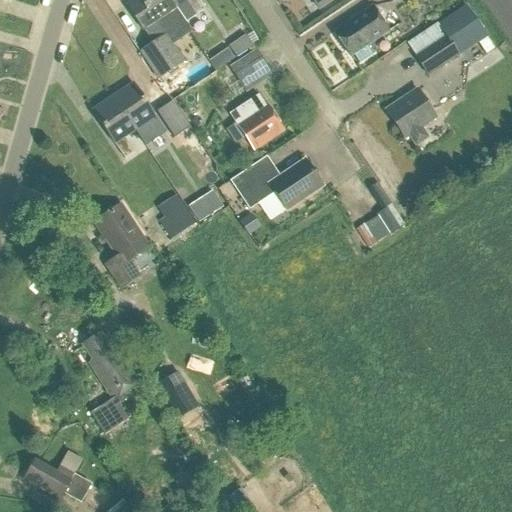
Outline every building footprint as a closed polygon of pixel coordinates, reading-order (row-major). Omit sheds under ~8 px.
[(190,31),(175,9),(168,0),(138,0),(128,7),(144,31),(155,23),(163,35),(138,52),(158,83),(189,63),(169,33),(171,32),(177,40),(190,31)] [(168,0),(175,9),(186,2),(195,16),(204,10),(197,0),(168,0)] [(311,0),(318,9),(332,0),(311,0)] [(428,75),(488,36),(467,4),(437,23),(444,34),(414,54),(428,75)] [(359,64),(372,55),(367,47),(389,32),(372,7),(334,33),(350,58),(353,56),(359,64)] [(253,48),(245,37),(230,48),(237,58),(253,48)] [(226,50),(221,54),(227,64),(233,60),(226,50)] [(240,81),(260,68),(250,53),(230,67),(240,81)] [(112,97),(135,131),(146,124),(155,138),(164,132),(155,117),(133,83),(112,97)] [(385,111),(405,140),(409,137),(416,146),(428,139),(421,129),(436,119),(417,90),(385,111)] [(124,138),(135,131),(112,97),(92,110),(114,144),(115,144),(124,158),(134,152),(124,138)] [(263,106),(258,97),(230,116),(254,152),(284,132),(266,104),(263,106)] [(156,113),(174,139),(190,128),(172,102),(156,113)] [(187,147),(208,176),(221,167),(200,137),(187,147)] [(280,178),(266,158),(230,183),(249,211),(275,194),(287,212),(322,188),(304,162),(280,178)] [(200,225),(211,219),(200,202),(190,209),(200,225)] [(121,289),(139,277),(129,262),(149,249),(120,206),(93,223),(117,258),(105,266),(121,289)] [(195,225),(182,206),(157,222),(170,241),(195,225)] [(400,230),(387,209),(377,215),(390,236),(400,230)] [(113,356),(100,337),(85,347),(97,366),(93,369),(114,400),(92,415),(105,436),(129,421),(119,406),(127,401),(123,394),(138,384),(117,353),(113,356)] [(177,371),(159,382),(172,403),(170,405),(179,418),(198,406),(199,405),(191,392),(190,393),(177,371)] [(56,473),(35,461),(26,477),(31,480),(29,484),(59,502),(63,495),(82,505),(91,488),(87,485),(88,484),(59,468),(56,473)] [(176,479),(186,496),(208,483),(197,466),(176,479)] [(206,511),(225,511),(219,503),(206,511)]
